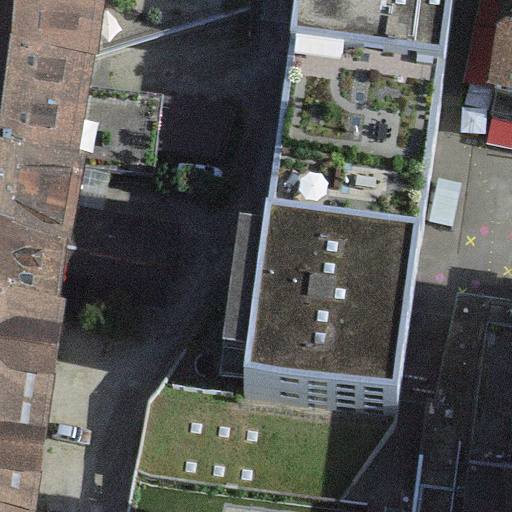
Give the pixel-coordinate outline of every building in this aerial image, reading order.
[(0,0),(0,69),(99,76),(262,24),(263,0),(0,0)] [(303,0),(272,229),(419,248),(453,0),(303,0)] [(511,38),(494,125),(511,128),(511,38)] [(0,69),(0,169),(83,180),(163,191),(169,110),(95,101),(99,76),(0,69)] [(0,169),(0,247),(71,259),(83,180),(0,169)] [(419,248),(272,229),(259,324),(218,318),(154,405),(140,471),(338,502),(395,425),(419,248)] [(0,247),(0,316),(61,324),(71,259),(0,247)] [(0,316),(0,511),(31,511),(61,324),(0,316)] [(511,511),(511,321),(508,321),(479,511),(511,511)]
